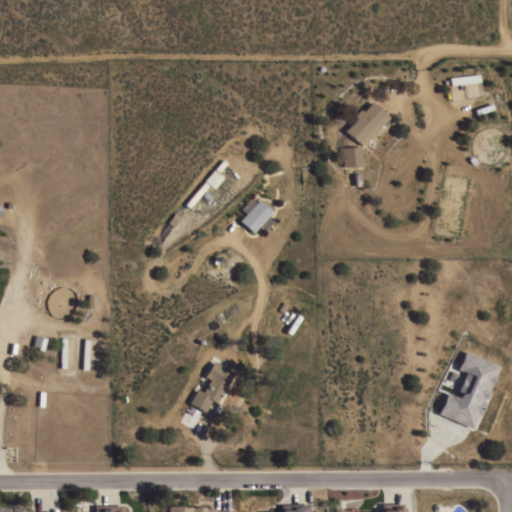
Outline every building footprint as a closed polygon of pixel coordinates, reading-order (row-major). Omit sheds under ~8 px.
[(478,82),(449,85),(449,84),(446,84),(445,80),(448,80),(448,77),(477,74),(478,82)] [(361,145),(344,130),(356,117),(354,115),(360,108),(362,111),(371,101),(387,116),(361,145)] [(360,165),(341,165),(340,147),(359,146),(360,165)] [(212,188),(204,180),(213,169),(222,177),(212,188)] [(207,184),(188,207),(184,204),(203,181),(207,184)] [(238,221),(244,213),(239,209),(250,198),(255,202),(257,200),(270,212),(266,217),(271,221),(262,230),(257,225),(250,233),(238,221)] [(464,350),(497,365),(493,374),(494,374),(490,385),(489,384),(481,401),(482,401),(477,414),(476,413),(470,427),(437,413),(446,391),(457,396),(459,393),(462,392),(464,392),(472,375),(461,369),(460,370),(456,368),(464,350)] [(215,402),(210,399),(203,411),(188,402),(196,388),(201,391),(209,379),(203,376),(212,361),(232,372),(215,402)] [(401,511),(379,511),(379,503),(391,503),(391,506),(401,506),(401,511)]
